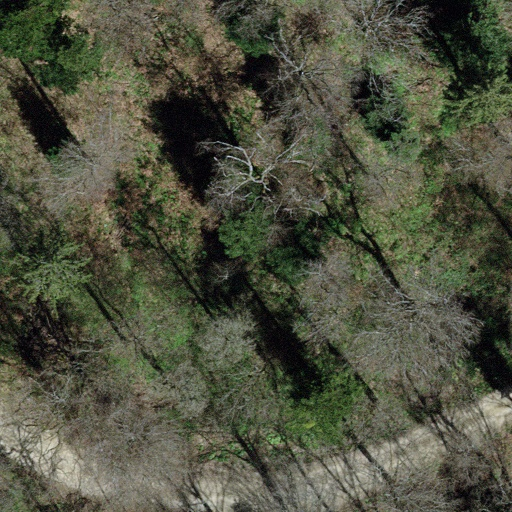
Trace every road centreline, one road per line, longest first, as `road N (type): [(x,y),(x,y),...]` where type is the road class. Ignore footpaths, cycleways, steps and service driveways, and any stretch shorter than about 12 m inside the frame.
road 1 (track): [(316,487),(200,493),(100,482),(0,430)]
road 2 (track): [(511,401),(376,468),(316,487)]
